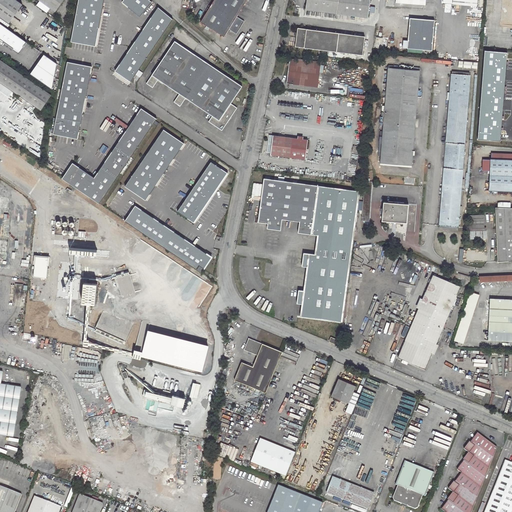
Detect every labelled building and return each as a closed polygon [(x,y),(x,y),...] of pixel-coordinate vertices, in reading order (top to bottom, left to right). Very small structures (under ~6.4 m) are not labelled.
[(0,0),(0,17),(9,23),(22,5),(15,0),(0,0)] [(38,0),(55,12),(63,0),(38,0)] [(78,0),(71,41),(96,46),(103,0),(78,0)] [(122,0),(121,2),(138,16),(150,2),(148,0),(122,0)] [(213,0),(200,21),(223,35),(226,30),(228,32),(230,29),(235,33),(244,21),(236,15),(245,0),(213,0)] [(306,0),(305,10),(368,18),(370,0),(306,0)] [(114,71),(129,82),(173,19),(158,8),(114,71)] [(410,18),(407,40),(404,40),(403,49),(432,52),(434,20),(410,18)] [(0,39),(18,53),(26,42),(0,23),(0,39)] [(295,46),(362,55),(365,36),(297,27),(295,46)] [(186,98),(212,116),(208,122),(221,130),(237,107),(231,103),(242,87),(175,41),(147,84),(153,88),(158,80),(179,94),(174,102),(180,106),(186,98)] [(56,64),(43,55),(30,74),(52,90),(56,64)] [(0,82),(16,94),(40,111),(52,95),(0,58),(0,82)] [(286,83),(317,88),(321,62),(289,58),(286,83)] [(52,135),(77,140),(91,66),(66,62),(52,135)] [(412,166),(420,71),(388,68),(379,163),(412,166)] [(451,73),(438,225),(458,227),(470,75),(451,73)] [(0,98),(5,102),(10,94),(12,95),(11,97),(13,98),(16,94),(0,82),(0,98)] [(62,179),(98,203),(156,119),(140,109),(93,178),(72,163),(62,179)] [(187,143),(166,129),(126,187),(147,201),(187,143)] [(269,155),(304,160),(306,140),(271,136),(269,155)] [(103,144),(96,157),(102,161),(108,147),(103,144)] [(511,153),(490,152),(489,159),(489,171),(488,191),(511,191),(511,153)] [(481,158),(481,171),(489,171),(489,159),(481,158)] [(229,174),(213,163),(179,212),(196,224),(229,174)] [(342,322),(356,215),(360,191),(264,178),(257,222),(267,224),(266,229),(281,231),(282,219),(299,222),(297,233),(317,235),(314,254),(303,252),(301,266),(306,267),(303,290),(298,289),(296,303),(301,304),(300,316),(342,322)] [(364,181),(361,220),(369,221),(372,182),(364,181)] [(382,201),(381,221),(407,223),(409,204),(382,201)] [(214,258),(138,207),(128,222),(198,269),(201,265),(207,269),(214,258)] [(497,262),(511,261),(511,207),(510,208),(497,207),(495,207),(497,262)] [(465,239),(487,239),(487,230),(484,230),(484,221),(468,221),(468,231),(465,231),(465,239)] [(54,280),(77,282),(78,268),(85,268),(86,249),(68,248),(67,259),(55,258),(54,280)] [(36,256),(34,276),(45,277),(47,278),(49,256),(36,256)] [(410,285),(414,265),(397,262),(395,275),(401,276),(400,283),(410,285)] [(480,281),(511,280),(511,273),(480,275),(480,281)] [(432,275),(397,358),(425,370),(460,286),(432,275)] [(83,282),(81,303),(95,304),(97,283),(83,282)] [(464,343),(479,295),(470,292),(454,340),(464,343)] [(511,299),(489,298),(487,341),(511,342),(511,299)] [(92,333),(124,349),(126,345),(94,330),(92,333)] [(328,342),(335,345),(337,340),(330,336),(328,342)] [(267,393),(283,352),(251,339),(250,342),(248,341),(245,350),(258,356),(254,367),(243,362),(235,380),(267,393)] [(0,435),(14,437),(21,387),(1,384),(3,372),(0,371),(0,435)] [(331,396),(348,404),(345,411),(352,414),(360,395),(353,392),(355,387),(338,379),(331,396)] [(189,399),(175,396),(174,397),(144,391),(143,398),(187,407),(189,399)] [(460,475),(454,484),(453,484),(448,491),(452,495),(447,502),(449,504),(442,511),(469,511),(496,448),(475,433),(468,443),(467,442),(462,450),(466,454),(461,461),(463,462),(456,472),(460,475)] [(266,469),(279,474),(289,451),(260,440),(251,462),(257,465),(266,469)] [(405,461),(395,484),(397,485),(392,498),(394,501),(414,509),(417,508),(422,495),(424,496),(433,473),(405,461)] [(510,511),(511,509),(511,461),(511,463),(505,461),(484,511),(510,511)] [(326,493),(368,509),(374,494),(332,477),(326,493)] [(0,486),(0,511),(16,511),(23,494),(0,486)] [(80,494),(72,511),(99,511),(102,504),(80,494)] [(59,511),(61,507),(34,497),(28,511),(59,511)]
